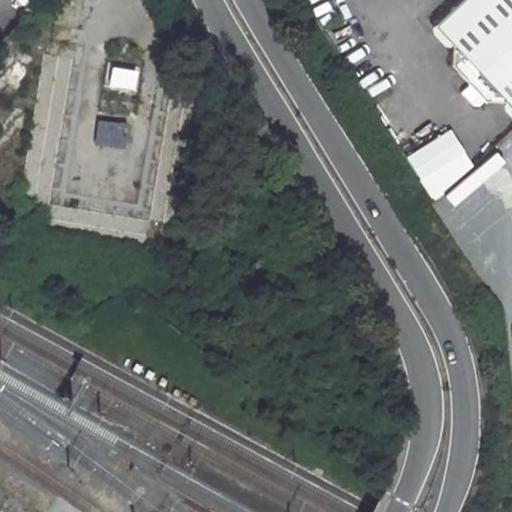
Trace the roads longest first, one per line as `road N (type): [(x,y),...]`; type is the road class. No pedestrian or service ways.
road 1 (secondary): [(438,511),(461,451),(460,382),(440,315),(247,0)]
road 2 (secondary): [(207,0),(404,333),(416,380),(416,432),(385,511)]
